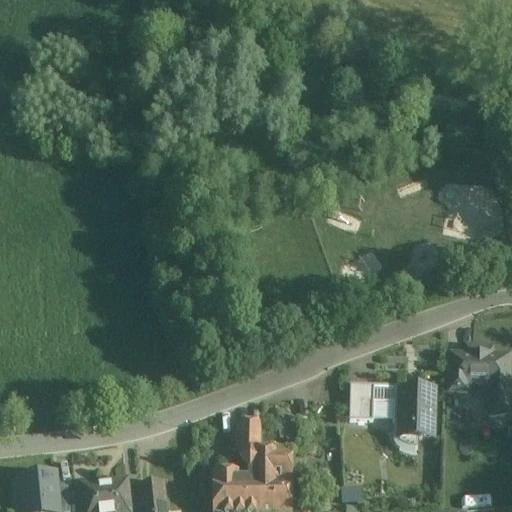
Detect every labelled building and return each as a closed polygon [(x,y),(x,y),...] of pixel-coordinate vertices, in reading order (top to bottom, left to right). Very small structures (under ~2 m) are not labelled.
[(425,249),(416,253),(414,263),(422,269),(432,266),(434,256),(425,249)] [(511,365),(488,364),(488,356),(469,355),(469,364),(462,364),(461,385),(467,385),(467,393),(489,393),(488,419),(507,420),(509,420),(511,365)] [(462,364),(446,363),(445,399),(466,399),(467,393),(467,385),(461,385),(462,364)] [(373,391),(350,390),(349,423),(372,424),(373,404),(373,391)] [(433,398),(409,398),(409,392),(373,391),(373,404),(393,405),(392,424),(400,424),(399,444),(405,448),(410,449),(417,451),(417,438),(432,438),(433,398)] [(310,420),(298,421),(300,443),(312,442),(310,420)] [(261,426),(237,426),(236,454),(249,455),(260,455),(261,455),(261,426)] [(238,483),(237,478),(215,478),(213,480),(215,481),(214,511),(260,511),(260,455),(249,455),(249,457),(241,465),(249,472),(249,483),(238,483)] [(261,455),(260,455),(260,511),(291,511),(291,455),(261,455)] [(20,479),(21,496),(14,497),(15,511),(56,511),(53,476),(20,479)] [(130,511),(128,482),(82,485),(83,511),(130,511)] [(166,511),(164,485),(136,488),(137,511),(166,511)]
